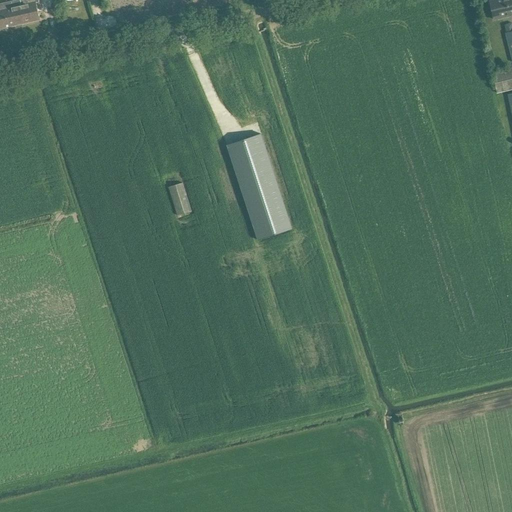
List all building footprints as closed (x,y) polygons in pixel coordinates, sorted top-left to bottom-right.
[(20,0),(17,0),(9,2),(14,25),(40,19),(36,2),(22,5),(20,0)] [(511,15),(511,0),(489,0),(494,19),(511,15)] [(0,28),(14,25),(9,2),(0,4),(0,28)] [(511,89),(511,67),(492,72),(498,93),(511,89)] [(270,122),(236,133),(267,229),(301,218),(270,122)] [(191,211),(182,183),(169,187),(178,216),(191,211)]
